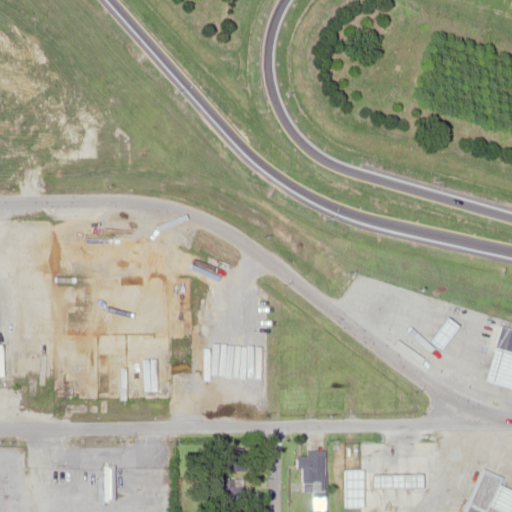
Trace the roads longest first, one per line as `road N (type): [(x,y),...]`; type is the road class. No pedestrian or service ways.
road 1 (residential): [(501,421),(436,387),(246,241),(197,215),(137,202),(0,200)]
road 2 (residential): [(511,421),(0,427)]
road 3 (motorway): [(112,0),(279,174),(349,212),(511,250)]
road 4 (motorway): [(511,215),(356,170),(311,146),(283,110),(269,70),(283,0)]
